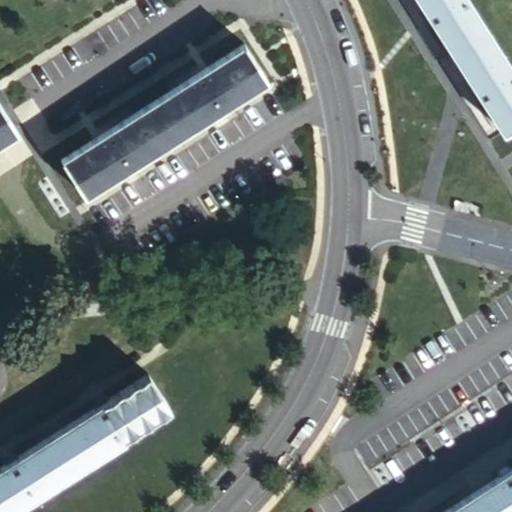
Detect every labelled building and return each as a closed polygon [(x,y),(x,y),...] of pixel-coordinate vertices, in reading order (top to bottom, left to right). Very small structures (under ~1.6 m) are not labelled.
[(511,122),(511,73),(464,0),(423,0),(505,127),(511,122)] [(263,72),(243,41),(62,156),(82,188),(263,72)] [(0,135),(13,127),(0,106),(0,135)] [(0,511),(169,404),(148,372),(0,466),(0,511)] [(507,511),(511,509),(511,463),(435,511),(507,511)]
